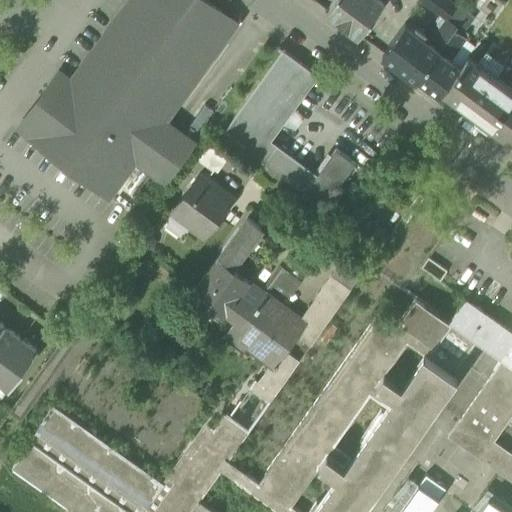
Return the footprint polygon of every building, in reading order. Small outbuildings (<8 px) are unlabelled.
[(30,135),(110,194),(136,159),(165,180),(195,139),(166,118),(238,21),(209,0),(127,0),(70,77),(30,132),(31,133),(30,135)] [(383,0),(333,0),(326,10),(359,34),(383,0)] [(424,0),(446,16),(447,16),(447,15),(457,3),(453,0),(424,0)] [(440,47),(452,56),(469,32),(465,29),(475,15),(467,10),(457,23),(440,47)] [(452,56),(440,47),(457,23),(447,15),(447,16),(446,16),(429,39),(423,34),(425,30),(416,24),(414,27),(405,21),(382,53),(417,78),(417,77),(438,93),(442,88),(461,63),(452,56)] [(224,132),(262,160),(276,141),(271,138),(283,122),(294,107),(317,75),(284,51),(224,132)] [(442,88),(491,124),(511,94),(511,86),(467,54),(461,63),(442,88)] [(18,124),(30,132),(70,77),(59,69),(18,124)] [(511,122),(511,94),(491,124),(504,133),(506,130),(511,122)] [(205,103),(190,123),(197,129),(212,108),(205,103)] [(303,116),(294,107),(283,122),(296,127),(303,116)] [(318,172),(276,141),(262,160),(269,165),(267,168),(274,173),(276,170),(305,191),(302,195),(318,206),(336,182),(338,185),(355,161),(336,147),(318,172)] [(197,156),(218,171),(227,158),(207,143),(197,156)] [(200,172),(171,211),(191,225),(204,235),(233,197),(200,172)] [(401,216),(407,220),(424,196),(418,192),(401,216)] [(187,229),(191,225),(171,211),(169,215),(168,220),(182,231),(187,229)] [(247,217),(218,257),(232,267),(261,228),(247,217)] [(378,249),(390,232),(370,218),(359,234),(378,249)] [(347,250),(331,273),(351,286),(367,264),(347,250)] [(428,256),(421,266),(440,280),(447,269),(428,256)] [(234,318),(241,323),(265,291),(232,267),(218,257),(194,289),(211,301),(205,309),(219,318),(224,311),(234,318)] [(302,280),(283,267),(271,283),(290,297),(302,280)] [(336,307),(351,286),(331,273),(317,292),(320,294),(336,307)] [(300,317),(265,291),(241,323),(255,334),(246,344),(247,344),(273,364),(274,365),(285,351),(297,334),(307,322),(303,319),(300,317)] [(300,317),(303,319),(320,294),(317,292),(300,317)] [(336,307),(320,294),(303,319),(307,322),(297,334),(310,344),(336,307)] [(175,482),(216,511),(307,511),(316,500),(320,502),(338,477),(319,464),(327,452),(346,466),(363,441),(360,439),(381,409),(384,412),(394,397),(376,384),(384,372),(403,386),(424,355),(452,374),(476,341),(449,322),(415,298),(393,330),(375,318),(258,481),(228,459),(195,435),(162,481),(53,403),(36,427),(154,511),(175,482)] [(466,298),(449,322),(476,341),(488,349),(505,325),(466,298)] [(82,311),(70,327),(80,334),(91,318),(82,311)] [(243,351),(247,344),(246,344),(255,334),(241,323),(234,318),(221,335),(243,351)] [(0,364),(21,336),(20,335),(5,324),(6,323),(5,323),(0,329),(0,364)] [(511,344),(511,330),(505,325),(488,349),(501,359),(511,344)] [(22,417),(80,334),(70,327),(10,408),(22,417)] [(22,337),(21,336),(0,364),(0,380),(8,387),(8,388),(9,388),(39,348),(38,347),(37,348),(22,337)] [(511,344),(501,359),(511,366),(511,344)] [(269,401),(298,360),(285,351),(274,365),(273,364),(260,382),(255,379),(250,387),(269,401)] [(354,511),(452,374),(424,355),(403,386),(384,372),(376,384),(394,397),(384,412),(381,409),(360,439),(363,441),(346,466),(327,452),(319,464),(338,477),(320,502),(316,500),(307,511),(354,511)] [(511,366),(501,359),(448,435),(481,458),(494,440),(511,414),(511,366)] [(0,395),(1,397),(8,388),(8,387),(0,380),(0,395)] [(213,429),(237,446),(249,430),(224,413),(214,428),(213,429)] [(195,435),(228,459),(237,446),(213,429),(214,428),(205,421),(195,435)] [(216,511),(175,482),(154,511),(36,427),(28,439),(30,440),(12,464),(79,511),(216,511)] [(511,452),(494,440),(481,458),(511,480),(511,452)] [(426,473),(419,483),(439,497),(446,487),(426,473)] [(428,511),(439,497),(419,483),(398,511),(428,511)] [(510,511),(489,497),(477,511),(510,511)]
